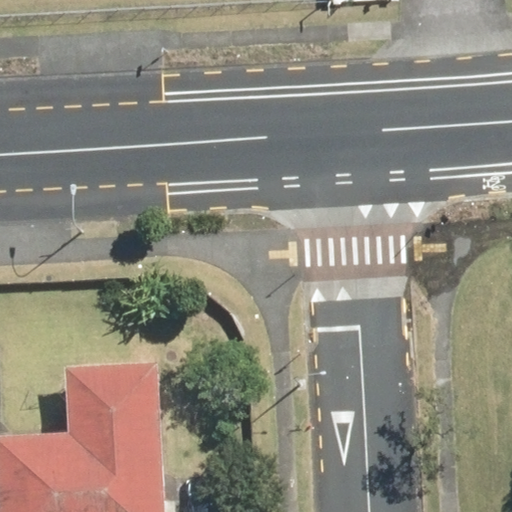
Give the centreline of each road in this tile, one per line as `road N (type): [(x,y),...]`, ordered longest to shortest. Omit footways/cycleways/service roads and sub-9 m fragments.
road 1 (residential): [(370,511),(345,133)]
road 2 (tertiary): [(345,133),(0,152)]
road 3 (tertiary): [(511,120),(345,133)]
